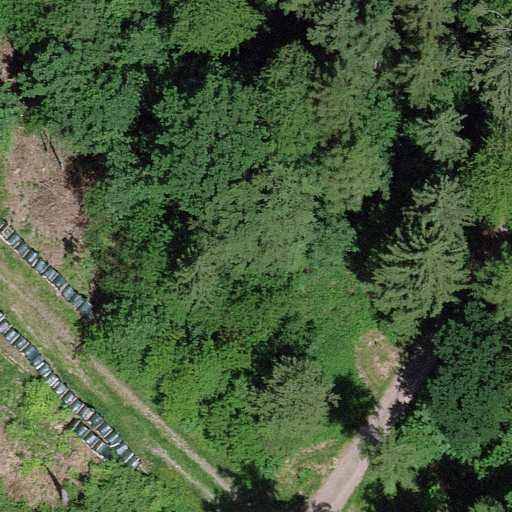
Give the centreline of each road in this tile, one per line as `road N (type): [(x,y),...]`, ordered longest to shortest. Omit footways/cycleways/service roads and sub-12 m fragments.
road 1 (track): [(0,267),(135,406),(273,511)]
road 2 (track): [(511,221),(306,511)]
